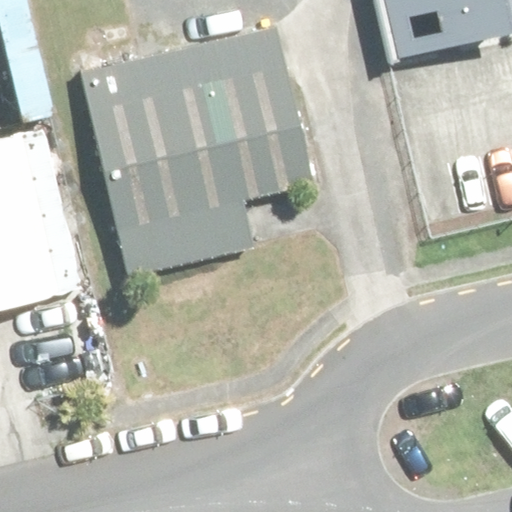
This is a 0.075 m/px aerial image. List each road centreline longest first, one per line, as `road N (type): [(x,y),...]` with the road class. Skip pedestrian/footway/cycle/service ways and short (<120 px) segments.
road 1 (residential): [(281,483),(344,398),(387,356),(511,319)]
road 2 (residential): [(281,483),(152,511)]
